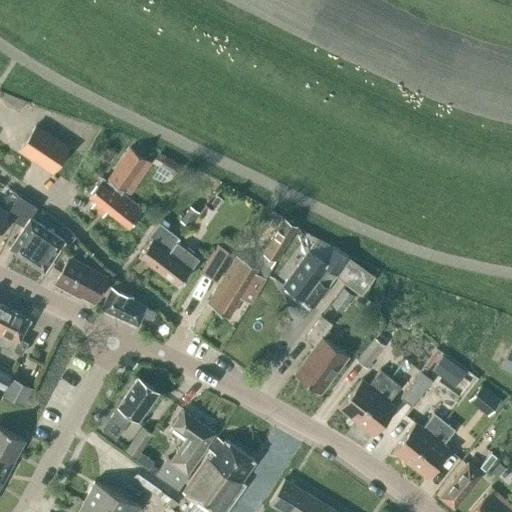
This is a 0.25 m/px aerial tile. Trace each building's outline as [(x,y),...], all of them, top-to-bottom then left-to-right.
[(35,124),(18,149),(51,171),(68,147),(35,124)] [(108,162),(115,153),(103,144),(99,150),(103,153),(100,156),(108,162)] [(107,179),(129,193),(150,162),(129,147),(107,179)] [(173,174),(179,164),(164,154),(158,164),(173,174)] [(102,216),(106,211),(128,228),(137,215),(147,223),(152,216),(142,209),(102,177),(88,196),(94,201),(90,206),(102,216)] [(14,221),(23,225),(29,217),(38,205),(17,193),(13,201),(22,206),(14,221)] [(212,210),(221,198),(215,194),(207,206),(212,210)] [(187,226),(198,211),(189,205),(179,220),(187,226)] [(9,247),(43,270),(63,240),(29,217),(23,225),(9,247)] [(138,254),(155,268),(176,242),(179,238),(165,227),(168,223),(162,218),(159,222),(149,234),(152,236),(138,254)] [(261,252),(258,260),(269,266),(295,225),(284,218),(266,245),(261,252)] [(197,258),(176,242),(155,268),(177,285),(197,258)] [(207,259),(223,268),(232,253),(216,243),(207,259)] [(332,245),(322,260),(308,249),(282,284),(301,299),(311,307),(348,256),(332,245)] [(257,267),(236,255),(206,302),(228,316),(240,296),(247,301),(262,276),(254,271),(257,267)] [(54,282),(72,292),(73,290),(93,301),(106,276),(68,256),(54,282)] [(152,309),(145,305),(130,298),(132,295),(120,290),(123,283),(115,276),(101,307),(137,323),(141,315),(147,318),(152,309)] [(330,303),(340,310),(353,294),(343,286),(330,303)] [(360,309),(366,300),(356,294),(351,302),(360,309)] [(0,331),(12,309),(0,303),(0,331)] [(12,309),(0,331),(0,343),(21,354),(27,342),(19,337),(29,318),(12,309)] [(294,372),(320,391),(347,354),(322,336),(331,323),(320,315),(303,337),(314,345),(294,372)] [(383,345),(393,333),(383,325),(373,337),(383,345)] [(356,359),(366,367),(383,345),(373,337),(356,359)] [(511,344),(500,366),(511,371),(511,344)] [(390,377),(379,369),(367,384),(360,378),(338,406),(356,420),(390,377)] [(431,378),(420,369),(399,396),(410,405),(431,378)] [(2,393),(24,404),(32,387),(11,376),(2,393)] [(137,376),(101,428),(114,437),(130,414),(137,419),(157,391),(137,376)] [(400,386),(390,377),(356,420),(373,434),(395,406),(388,401),(400,386)] [(488,411),(501,396),(482,381),(470,397),(488,411)] [(442,417),(449,409),(441,401),(433,410),(442,417)] [(460,425),(476,439),(491,420),(475,407),(460,425)] [(170,459),(167,457),(156,472),(177,487),(188,472),(187,471),(205,446),(204,445),(214,431),(182,409),(168,428),(184,439),(170,459)] [(392,449),(409,463),(443,420),(433,412),(421,427),(414,421),(392,449)] [(443,420),(409,463),(427,477),(449,449),(442,443),(454,428),(443,420)] [(0,454),(12,461),(24,439),(0,426),(0,454)] [(141,426),(125,449),(135,456),(151,433),(141,426)] [(505,455),(511,446),(501,437),(494,446),(505,455)] [(209,448),(211,449),(181,491),(210,511),(225,511),(245,483),(240,480),(255,460),(224,438),(221,443),(215,439),(209,448)] [(483,457),(489,451),(478,442),(472,448),(483,457)] [(0,481),(1,482),(12,461),(0,454),(0,481)] [(439,496),(453,507),(481,473),(467,461),(439,496)] [(496,476),(504,467),(498,461),(489,470),(496,476)] [(132,477),(156,493),(165,481),(141,465),(132,477)] [(268,502),(284,511),(299,511),(311,495),(283,478),(268,502)] [(94,480),(83,500),(105,511),(118,511),(122,506),(133,511),(134,511),(139,505),(94,480)] [(469,510),(471,511),(511,511),(511,505),(490,486),(469,510)] [(337,511),(338,511),(311,495),(299,511),(337,511)] [(105,511),(83,500),(76,511),(105,511)]
